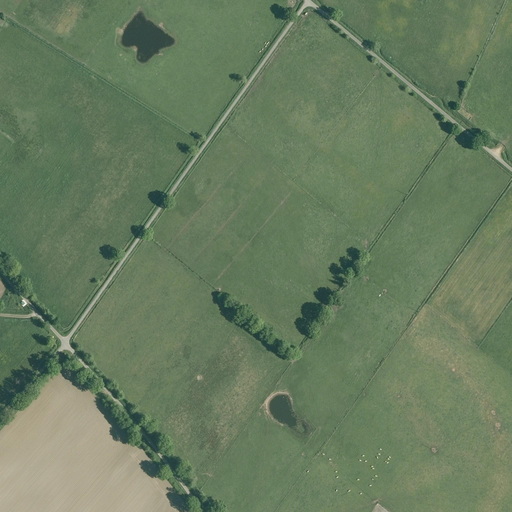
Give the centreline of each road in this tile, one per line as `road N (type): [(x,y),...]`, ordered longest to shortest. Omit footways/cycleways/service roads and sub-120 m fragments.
road 1 (unclassified): [(307,0),(64,342)]
road 2 (unclassified): [(307,0),(511,171)]
road 3 (unclassified): [(201,511),(64,342)]
